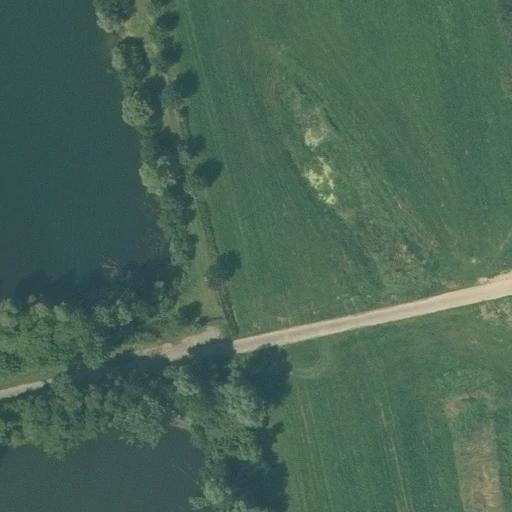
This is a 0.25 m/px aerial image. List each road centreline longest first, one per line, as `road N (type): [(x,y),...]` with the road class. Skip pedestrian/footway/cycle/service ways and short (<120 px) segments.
road 1 (track): [(0,399),(511,287)]
road 2 (track): [(215,350),(135,0)]
